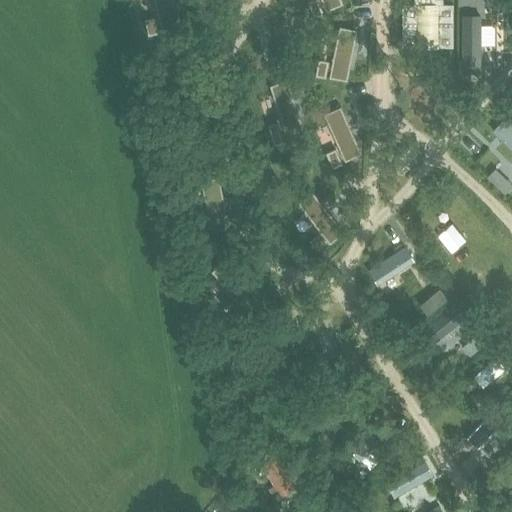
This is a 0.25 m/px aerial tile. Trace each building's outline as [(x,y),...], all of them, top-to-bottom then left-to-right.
[(173,0),(152,0),(158,26),(178,22),(173,0)] [(401,3),(401,46),(453,46),(453,3),(442,3),(441,0),(414,0),(414,3),(401,3)] [(357,27),(338,22),(327,73),(346,78),(357,27)] [(286,75),(266,81),(281,131),(300,125),(286,75)] [(199,98),(180,102),(192,153),(210,149),(199,98)] [(339,103),(321,111),(341,159),(360,151),(339,103)] [(480,141),(503,165),(511,156),(511,150),(492,130),(480,141)] [(435,182),(447,192),(451,187),(466,200),(474,191),(447,168),(435,182)] [(495,168),(486,176),(493,183),(501,174),(495,168)] [(219,176),(200,180),(211,231),(230,227),(219,176)] [(313,190),(297,202),(329,241),(344,229),(313,190)] [(476,212),(446,241),(459,255),(489,226),(476,212)] [(225,258),(211,270),(244,310),(259,298),(225,258)] [(457,300),(420,331),(431,345),(469,315),(457,300)] [(259,412),(293,391),(277,367),(244,389),(259,412)] [(307,406),(289,421),(295,427),(300,423),(312,438),(325,428),(307,406)] [(494,407),(468,434),(478,445),(493,429),(502,437),(511,425),(511,423),(505,417),(494,407)] [(359,436),(348,447),(360,461),(374,448),(381,456),(395,443),(391,439),(391,438),(376,421),(359,436)] [(281,496),(297,487),(279,454),(262,463),(274,484),(269,487),(273,494),(278,492),(281,496)]
